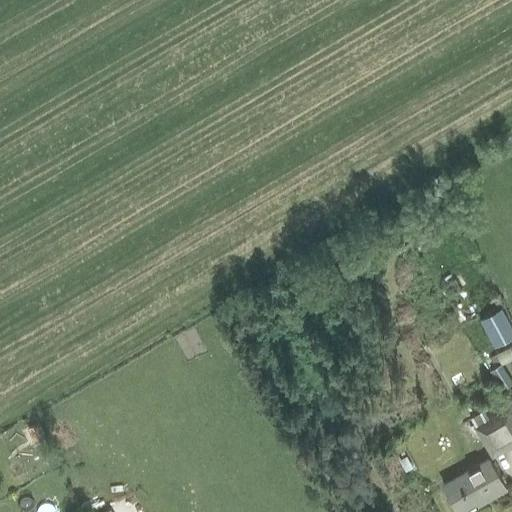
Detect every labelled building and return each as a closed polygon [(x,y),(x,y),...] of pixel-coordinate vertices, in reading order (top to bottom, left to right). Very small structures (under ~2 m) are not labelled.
[(511,326),(502,308),(480,319),(495,347),(511,338),(511,326)] [(490,371),(503,390),(511,384),(511,379),(501,363),(490,371)] [(508,409),(511,415),(511,394),(503,400),(508,409)] [(511,445),(511,415),(508,409),(493,417),(488,409),(471,419),(492,457),(511,445)] [(38,422),(27,428),(34,443),(46,437),(38,422)] [(489,498),(506,489),(489,458),(443,484),(458,511),(487,495),(489,498)]
